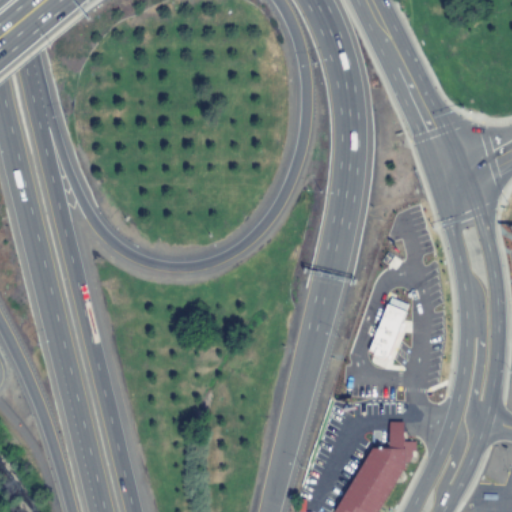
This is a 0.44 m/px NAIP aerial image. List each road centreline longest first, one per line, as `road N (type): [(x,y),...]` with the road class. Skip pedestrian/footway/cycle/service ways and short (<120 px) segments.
road 1 (motorway): [(276,0),(304,64),(305,118),(290,176),(272,212),(241,245),(189,267),(139,257),(91,207),(16,0)]
road 2 (motorway): [(131,511),(6,0)]
road 3 (motorway): [(267,511),(347,169),(346,97),(313,0)]
road 4 (motorway): [(0,88),(103,511)]
road 5 (motorway): [(0,132),(103,511)]
road 6 (secondary): [(434,511),(479,427),(491,372),(493,301),(480,227),(455,189)]
road 7 (secondary): [(455,189),(463,363),(449,423),(408,511)]
road 8 (secondary): [(364,0),(455,189)]
road 9 (motorway): [(0,325),(43,419),(70,511)]
